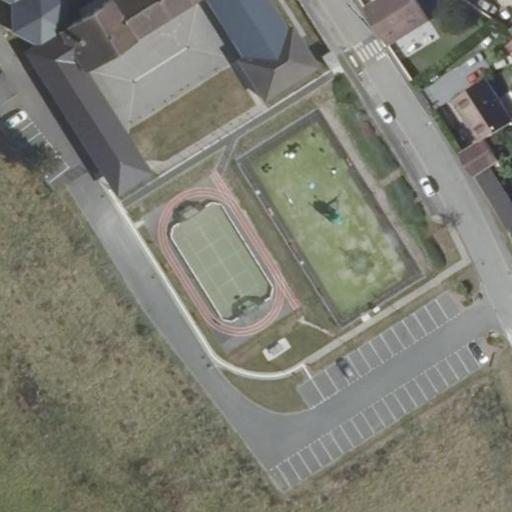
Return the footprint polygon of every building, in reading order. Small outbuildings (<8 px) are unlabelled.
[(83,0),(19,36),(38,71),(67,54),(70,62),(177,0),(83,0)] [(264,0),(210,0),(240,50),(280,27),(264,0)] [(414,0),(367,0),(361,4),(385,42),(425,16),(414,0)] [(280,27),(240,50),(232,54),(255,94),(309,63),(287,23),(280,27)] [(0,84),(12,77),(0,58),(0,84)] [(476,135),(480,132),(510,114),(485,74),(450,95),(476,135)] [(454,148),(469,170),(494,156),(480,132),(476,135),(454,148)] [(511,193),(497,168),(482,178),(511,228),(511,227),(511,193)]
